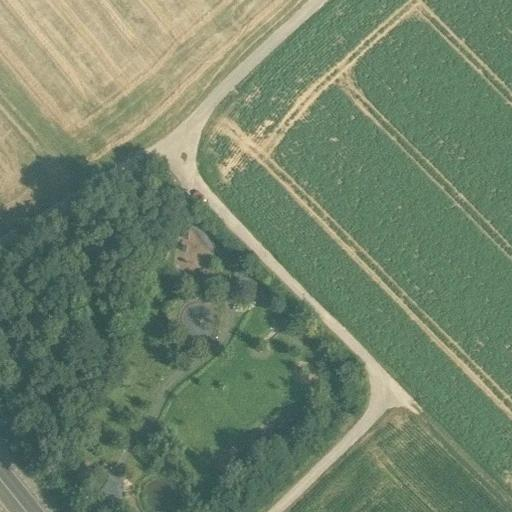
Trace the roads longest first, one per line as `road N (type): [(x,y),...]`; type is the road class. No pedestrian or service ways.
road 1 (track): [(157,151),(511,504)]
road 2 (track): [(324,0),(157,151),(0,241)]
road 3 (track): [(278,511),(396,392)]
